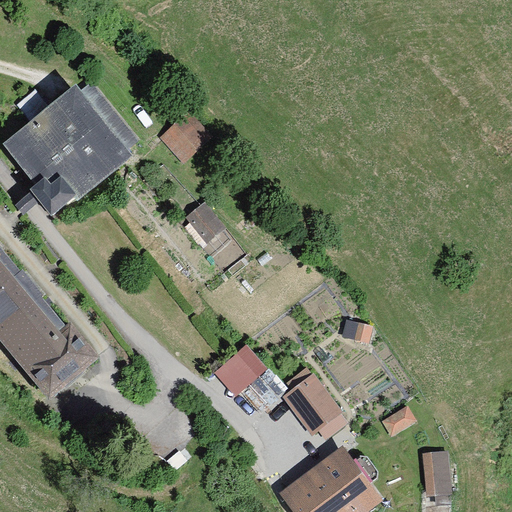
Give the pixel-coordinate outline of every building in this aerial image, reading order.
[(125,162),(77,100),(11,152),(40,188),(34,193),(53,218),(125,162)] [(213,141),(189,116),(162,142),(185,167),(213,141)] [(224,232),(202,209),(184,227),(206,249),(224,232)] [(0,246),(2,244),(0,241),(0,346),(51,407),(104,363),(74,327),(68,332),(0,250),(0,246)] [(370,349),(373,331),(359,329),(356,347),(370,349)] [(256,382),(236,361),(215,379),(235,401),(256,382)] [(348,427),(314,381),(283,404),(312,442),(320,435),(326,443),(348,427)] [(417,427),(408,412),(383,427),(391,442),(417,427)] [(450,500),(447,456),(425,458),(428,502),(450,500)] [(369,511),(379,505),(343,457),(287,499),(297,511),(369,511)]
